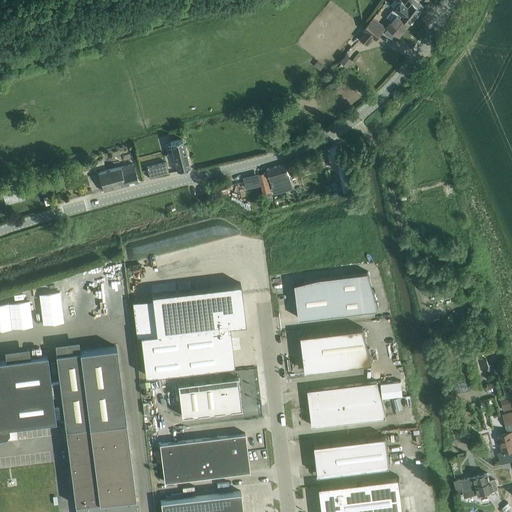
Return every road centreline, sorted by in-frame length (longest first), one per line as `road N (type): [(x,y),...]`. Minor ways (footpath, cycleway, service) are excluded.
road 1 (unclassified): [(449,0),(392,86),(323,137),(0,231)]
road 2 (unclassified): [(289,511),(265,325)]
